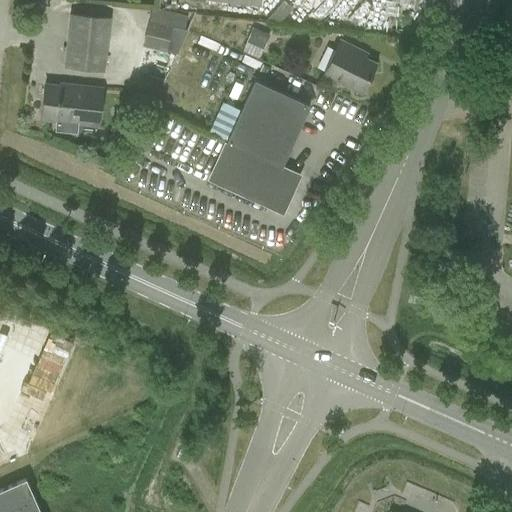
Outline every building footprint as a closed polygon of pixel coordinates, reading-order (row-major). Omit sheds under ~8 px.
[(215,0),(321,12),(322,0),(215,0)] [(150,8),(142,44),(177,51),(182,28),(186,29),(189,16),(150,8)] [(104,69),(109,19),(70,14),(65,65),(104,69)] [(254,26),(245,48),(261,54),(270,32),(254,26)] [(325,73),(362,92),(376,65),(360,57),(362,53),(340,42),(325,73)] [(511,90),(511,77),(491,76),(490,89),(511,90)] [(282,212),(300,175),(282,166),(310,105),(255,80),(210,179),(282,212)] [(77,132),(78,122),(101,125),(105,87),(60,82),(59,87),(44,85),(41,118),(55,120),(54,130),(77,132)] [(0,511),(40,511),(26,478),(0,489),(0,511)]
